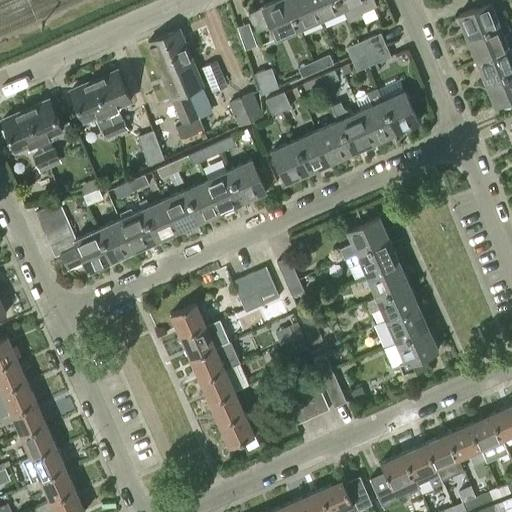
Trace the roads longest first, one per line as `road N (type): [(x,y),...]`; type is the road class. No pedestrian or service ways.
road 1 (residential): [(58,320),(460,146)]
road 2 (residential): [(177,511),(511,361)]
road 3 (residential): [(144,511),(58,320)]
road 4 (residential): [(0,84),(190,0)]
road 5 (residential): [(460,146),(399,0)]
road 6 (residential): [(58,320),(0,191)]
road 7 (residential): [(511,269),(460,146)]
